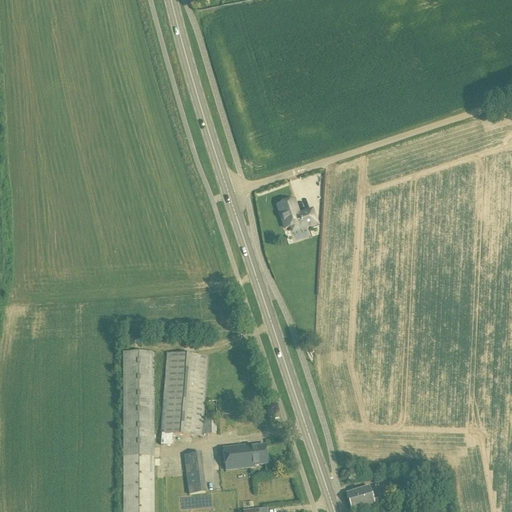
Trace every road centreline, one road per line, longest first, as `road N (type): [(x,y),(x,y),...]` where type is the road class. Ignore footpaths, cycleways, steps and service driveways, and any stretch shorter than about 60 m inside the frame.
road 1 (primary): [(337,511),(231,199)]
road 2 (unclassified): [(231,199),(511,102)]
road 3 (primary): [(231,199),(174,0)]
